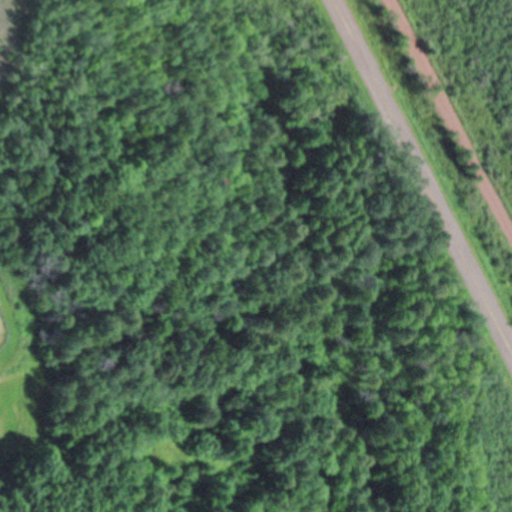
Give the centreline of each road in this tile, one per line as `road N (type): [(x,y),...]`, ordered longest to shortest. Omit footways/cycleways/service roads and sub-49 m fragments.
road 1 (primary): [(511,353),(330,0)]
road 2 (track): [(388,0),(511,235)]
